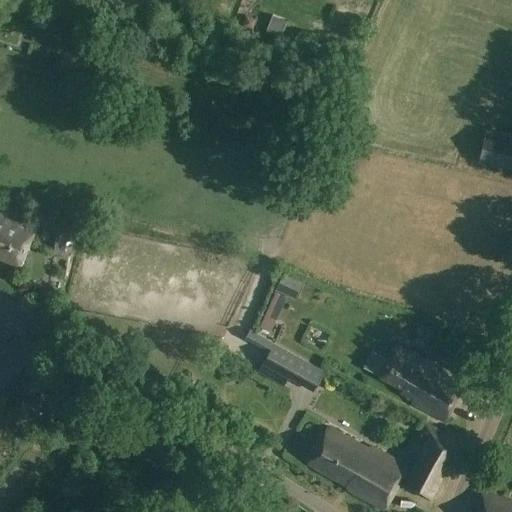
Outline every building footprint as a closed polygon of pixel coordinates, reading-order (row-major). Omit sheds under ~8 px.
[(511,135),(487,130),(480,162),(511,168),(511,135)] [(9,218),(0,213),(0,255),(20,264),(34,232),(8,221),(9,218)] [(252,330),(243,347),(294,373),(303,355),(252,330)] [(25,340),(0,363),(0,383),(6,391),(41,358),(25,340)] [(464,382),(426,360),(424,361),(397,345),(382,376),(405,388),(403,392),(414,398),(413,403),(446,421),(464,382)] [(460,440),(426,423),(414,447),(422,452),(405,485),(432,497),(460,440)] [(369,449),(329,427),(309,463),(349,486),(348,489),(385,509),(401,482),(404,483),(411,469),(372,447),(369,449)] [(511,511),(511,501),(482,491),(474,511),(511,511)]
